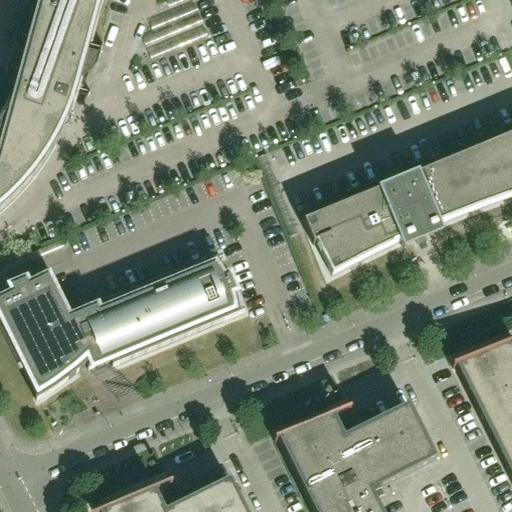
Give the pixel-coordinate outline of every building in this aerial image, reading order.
[(85,59),(102,1),(101,0),(39,0),(36,9),(30,13),(24,19),(20,25),(17,33),(29,36),(15,87),(10,99),(9,102),(2,116),(0,120),(0,213),(3,212),(9,206),(15,200),(21,194),(26,188),(32,181),(37,174),(42,167),(47,160),(51,153),(55,146),(59,138),(63,131),(66,123),(73,105),(80,78),(87,74),(93,69),(97,63),(85,59)] [(510,199),(511,198),(511,138),(405,182),(401,171),(384,177),(389,189),(303,225),(312,247),(315,246),(332,277),(371,257),(413,237),(417,247),(427,243),(423,233),(510,199)] [(112,369),(243,315),(220,259),(82,316),(79,309),(65,316),(46,278),(51,276),(50,274),(0,294),(0,320),(39,398),(35,401),(36,403),(53,392),(61,386),(70,380),(77,374),(86,366),(87,370),(88,373),(110,363),(112,369)] [(511,347),(511,346),(511,345),(511,343),(452,369),(452,371),(455,370),(466,393),(511,483),(511,347)] [(378,511),(370,495),(380,490),(435,463),(408,408),(356,434),(354,435),(352,429),(343,433),(346,439),(343,441),(333,420),(336,419),(336,417),(273,443),(274,445),(277,444),(310,511),(378,511)] [(243,511),(229,483),(175,509),(173,504),(164,508),(166,511),(163,511),(155,494),(158,493),(157,491),(107,511),(243,511)]
